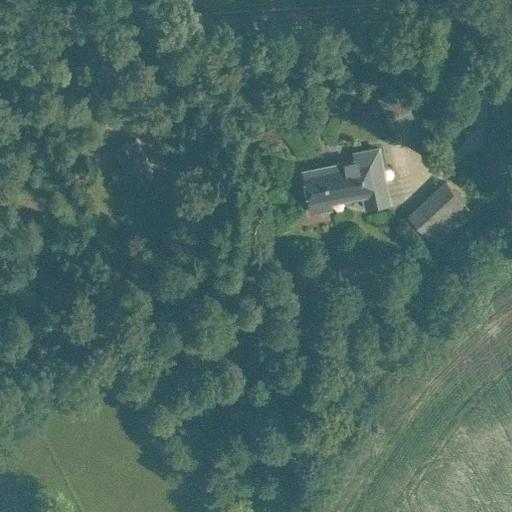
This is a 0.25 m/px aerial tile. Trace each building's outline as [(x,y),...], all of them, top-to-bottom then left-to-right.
[(401,86),(377,96),(388,119),(411,108),(401,86)] [(151,167),(136,137),(116,147),(131,177),(151,167)] [(390,201),(382,167),(378,147),(355,152),(356,159),(304,170),(308,189),(311,204),(363,193),(366,205),(390,201)] [(474,212),(444,179),(406,214),(437,245),(474,212)] [(220,249),(224,258),(236,252),(232,243),(220,249)] [(39,291),(54,313),(76,297),(59,277),(39,291)] [(206,302),(225,294),(221,287),(202,295),(206,302)] [(181,354),(194,373),(202,368),(190,349),(181,354)] [(304,439),(310,445),(322,431),(315,425),(304,439)]
